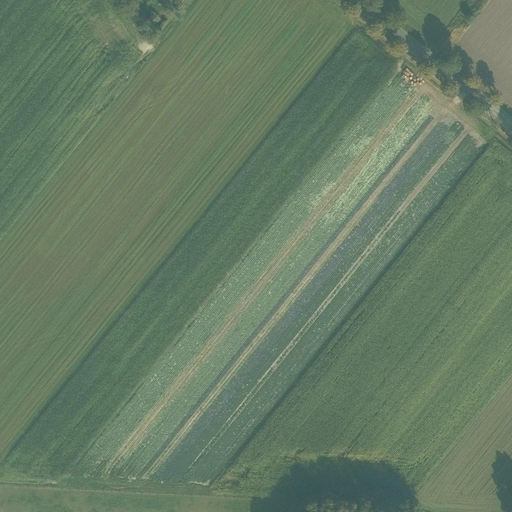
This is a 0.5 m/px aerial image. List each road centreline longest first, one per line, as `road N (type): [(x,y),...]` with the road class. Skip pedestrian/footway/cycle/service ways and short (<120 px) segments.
road 1 (tertiary): [(354,0),(511,125)]
road 2 (track): [(188,0),(103,104)]
